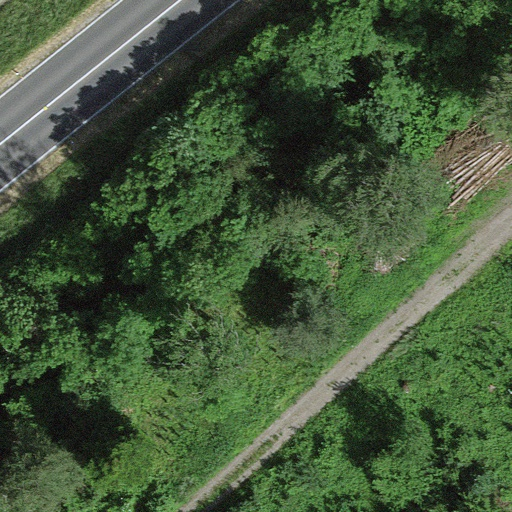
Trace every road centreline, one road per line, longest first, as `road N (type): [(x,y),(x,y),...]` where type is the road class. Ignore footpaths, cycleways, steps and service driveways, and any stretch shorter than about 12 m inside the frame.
road 1 (track): [(200,511),(511,223)]
road 2 (primary): [(0,145),(177,0)]
